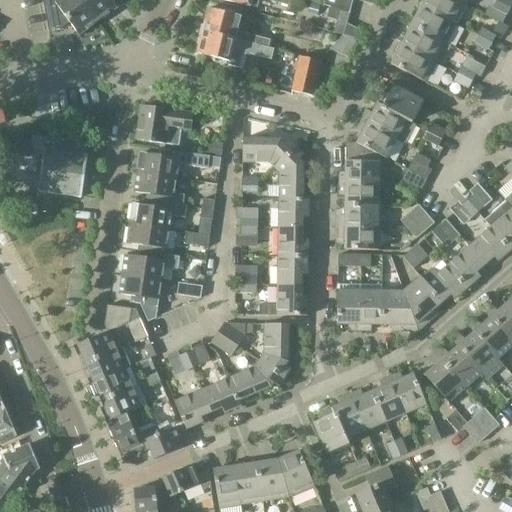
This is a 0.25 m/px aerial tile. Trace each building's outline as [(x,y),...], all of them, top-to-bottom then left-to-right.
[(79,36),(98,22),(82,0),(42,0),(48,31),(60,29),(69,23),(79,36)] [(82,0),(98,22),(117,7),(112,0),(82,0)] [(324,0),(323,5),(329,7),(329,8),(349,13),(352,0),(355,0),(375,5),(376,0),(324,0)] [(455,24),(465,5),(455,0),(424,0),(421,6),(455,24)] [(496,0),(496,1),(510,9),(511,4),(511,0),(510,0),(496,0)] [(492,8),(506,15),(510,9),(496,1),(492,8)] [(445,43),(455,24),(421,6),(411,25),(445,43)] [(208,8),(202,31),(267,48),(309,58),(310,42),(273,32),(271,41),(237,32),(241,17),(208,8)] [(360,31),(347,24),(349,13),(329,8),(327,18),(337,20),(333,33),(344,36),(356,39),(360,31)] [(451,46),(445,43),(411,25),(401,45),(435,62),(441,51),(447,53),(451,46)] [(478,36),(492,43),(495,36),(481,29),(478,36)] [(197,53),(229,62),(233,47),(250,51),(251,46),(267,50),(267,48),(202,31),(197,53)] [(356,39),(344,36),(330,50),(347,57),(356,39)] [(474,43),(488,50),(492,43),(478,36),(474,43)] [(425,82),(435,62),(401,45),(391,65),(425,82)] [(312,96),(320,61),(299,57),(291,92),(312,96)] [(461,67),(457,74),(472,82),(475,75),(470,72),(461,67)] [(468,89),(472,82),(457,74),(454,81),(468,89)] [(383,92),(376,105),(412,123),(423,101),(393,86),(388,95),(383,92)] [(412,123),(376,105),(372,113),(367,111),(361,121),(396,140),(404,144),(414,124),(412,123)] [(136,140),(165,144),(168,127),(188,130),(191,115),(170,111),(140,106),(136,140)] [(356,144),(379,155),(386,158),(396,140),(361,121),(356,131),(361,133),(356,144)] [(431,124),(427,131),(442,139),(445,132),(431,124)] [(424,138),(438,145),(442,139),(427,131),(424,138)] [(38,192),(81,198),(87,155),(85,155),(86,143),(48,137),(46,149),(44,149),(42,162),(37,162),(35,177),(40,177),(38,192)] [(269,163),(274,168),(296,147),(289,140),(280,148),(278,146),(272,145),(272,139),(243,139),(242,163),(269,163)] [(220,159),(223,142),(207,140),(204,156),(208,157),(220,159)] [(339,173),(339,184),(379,185),(379,155),(356,144),(346,143),(345,173),(339,173)] [(279,173),(279,200),(300,200),(301,199),(303,199),(303,171),(297,171),(297,166),(295,164),(304,155),(296,147),(274,168),(279,173)] [(140,153),(137,173),(176,178),(177,165),(193,167),(194,154),(156,149),(155,155),(140,153)] [(412,160),(415,162),(426,168),(430,160),(416,153),(412,160)] [(208,157),(207,166),(219,168),(220,159),(208,157)] [(173,194),(176,178),(137,173),(134,193),(150,195),(149,201),(182,206),(183,196),(173,194)] [(258,178),(242,178),(242,194),(258,194),(258,178)] [(399,186),(413,193),(417,186),(413,184),(403,179),(399,186)] [(379,185),(339,184),(339,195),(345,196),(345,206),(378,206),(379,185)] [(473,195),(467,200),(478,212),(483,207),(473,195)] [(203,199),(201,209),(213,211),(214,201),(203,199)] [(309,199),(303,199),(301,199),(300,200),(279,200),(278,228),(302,229),(303,217),(309,217),(309,199)] [(511,206),(505,199),(504,200),(511,209),(491,227),(511,250),(511,249),(511,206)] [(462,205),(472,217),(478,212),(467,200),(462,205)] [(132,204),(129,225),(168,231),(170,217),(185,219),(186,207),(182,206),(149,201),(148,207),(132,204)] [(36,204),(31,205),(29,206),(31,213),(38,211),(36,204)] [(400,220),(409,229),(427,213),(418,204),(400,220)] [(339,216),(338,228),(378,228),(378,206),(345,206),(345,216),(339,216)] [(241,219),(241,227),(257,227),(258,209),(236,208),(236,219),(241,219)] [(211,221),(213,211),(201,209),(200,219),(211,221)] [(416,238),(434,222),(427,213),(409,229),(416,238)] [(127,244),(142,246),(141,252),(165,255),(165,249),(166,249),(168,231),(129,225),(127,244)] [(437,226),(431,231),(442,244),(448,238),(445,235),(437,226)] [(257,246),(257,235),(257,227),(241,227),(241,235),(236,235),(235,246),(257,246)] [(491,227),(469,247),(485,265),(494,257),(498,262),(511,250),(491,227)] [(278,228),(278,257),(308,257),(308,240),(302,240),(302,229),(278,228)] [(378,228),(338,228),(338,239),(344,239),(344,250),(378,251),(378,228)] [(207,248),(209,237),(185,233),(184,244),(207,248)] [(469,247),(448,265),(467,288),(480,277),(476,272),(485,265),(469,247)] [(409,251),(403,256),(413,269),(420,263),(409,251)] [(125,255),(122,275),(161,281),(163,267),(177,269),(179,257),(165,255),(141,252),(140,258),(125,255)] [(338,267),(360,267),(360,255),(338,254),(338,267)] [(370,255),(360,255),(360,267),(370,267),(370,255)] [(278,257),(277,286),(301,287),(302,275),(308,275),(308,257),(278,257)] [(427,284),(442,302),(450,295),(454,300),(467,288),(448,265),(427,283),(427,284)] [(257,267),(240,266),(235,266),(235,277),(241,277),(240,285),(256,286),(257,267)] [(131,296),(130,303),(139,305),(147,323),(155,320),(161,281),(122,275),(119,295),(131,296)] [(421,276),(403,291),(418,332),(438,314),(434,309),(442,302),(427,284),(427,283),(421,276)] [(176,295),(200,299),(201,288),(178,284),(176,295)] [(256,293),(256,286),(240,285),(240,293),(256,293)] [(360,285),(338,285),(337,324),(348,325),(348,331),(359,331),(360,285)] [(381,325),(382,291),(360,291),(360,285),(359,331),(371,331),(371,325),(381,325)] [(257,315),(277,316),(307,316),(307,298),(301,298),(301,287),(277,286),(277,305),(257,305),(257,315)] [(511,310),(511,290),(501,300),(505,304),(506,304),(511,310)] [(418,332),(403,291),(382,291),(381,325),(391,325),(391,331),(418,332)] [(511,310),(506,304),(505,304),(497,312),(490,304),(483,310),(490,318),(511,342),(511,310)] [(83,358),(85,364),(116,351),(109,332),(139,319),(135,310),(107,306),(105,325),(107,332),(73,346),(79,360),(83,358)] [(474,332),(502,365),(502,364),(497,358),(511,345),(511,342),(490,318),(481,326),(473,318),(466,324),(474,332)] [(218,332),(238,346),(245,336),(245,324),(226,324),(224,323),(218,332)] [(264,354),(259,361),(284,378),(290,369),(280,362),(282,360),(282,354),(288,354),(288,325),(264,324),(264,354)] [(218,332),(211,343),(231,356),(238,346),(218,332)] [(464,340),(457,332),(450,338),(457,347),(457,346),(486,379),(502,365),(474,332),(464,340)] [(193,350),(186,353),(192,368),(200,365),(209,361),(201,341),(191,345),(193,350)] [(156,356),(150,344),(145,346),(150,359),(156,356)] [(464,387),(480,373),(486,379),(457,346),(457,347),(448,355),(441,346),(434,352),(464,387)] [(90,384),(129,367),(121,349),(116,351),(85,364),(88,370),(84,371),(90,384)] [(192,368),(186,353),(179,357),(177,351),(167,355),(175,376),(192,368)] [(464,387),(434,352),(427,359),(434,367),(424,376),(447,402),(464,387)] [(255,367),(228,379),(238,401),(239,401),(264,390),(262,385),(267,382),(268,380),(278,387),(284,378),(259,361),(255,367)] [(139,391),(150,386),(146,378),(135,382),(129,367),(90,384),(95,398),(99,396),(101,401),(138,386),(139,391)] [(400,373),(390,377),(406,414),(426,405),(413,374),(403,379),(400,373)] [(156,374),(146,378),(150,386),(160,382),(156,374)] [(386,422),(406,414),(390,377),(379,382),(382,388),(373,391),(386,422)] [(228,379),(202,390),(211,412),(222,408),(224,414),(241,406),(239,401),(238,401),(228,379)] [(126,413),(126,414),(145,406),(139,391),(138,386),(101,401),(104,407),(100,409),(106,422),(126,413)] [(201,417),(211,412),(202,390),(174,402),(186,430),(203,422),(201,417)] [(361,390),(350,394),(366,431),(386,422),(373,391),(363,396),(361,390)] [(345,438),(347,439),(366,431),(350,394),(340,399),(342,405),(333,408),(345,438)] [(0,443),(15,437),(2,404),(0,405),(0,443)] [(349,445),(347,439),(345,438),(333,408),(320,414),(322,419),(313,423),(326,454),(349,445)] [(473,418),(487,434),(498,425),(483,409),(473,418)] [(131,452),(143,447),(141,442),(148,439),(145,431),(135,435),(126,414),(126,413),(106,422),(119,453),(129,449),(131,452)] [(487,434),(473,418),(463,427),(477,443),(487,434)] [(427,428),(433,442),(441,439),(434,425),(427,428)] [(154,426),(145,431),(148,439),(141,442),(143,447),(145,451),(150,449),(154,460),(186,447),(177,426),(158,435),(154,426)] [(401,439),(394,442),(400,457),(408,453),(401,439)] [(400,457),(394,442),(387,445),(393,460),(400,457)] [(39,469),(29,445),(2,456),(0,458),(0,483),(16,497),(18,498),(26,487),(24,486),(36,471),(39,469)] [(288,497),(314,487),(299,451),(278,460),(277,460),(288,498),(288,497)] [(366,458),(357,462),(362,473),(370,469),(366,458)] [(511,463),(508,459),(498,468),(511,483),(511,463)] [(277,460),(255,464),(261,502),(288,498),(277,460)] [(357,462),(334,472),(338,483),(362,473),(357,462)] [(167,489),(163,490),(166,500),(201,485),(203,490),(211,487),(208,471),(201,472),(197,474),(193,464),(162,478),(167,489)] [(255,464),(234,467),(240,505),(261,502),(255,464)] [(218,508),(240,505),(234,467),(213,470),(218,508)] [(350,497),(355,511),(372,511),(392,504),(387,492),(397,488),(395,482),(404,478),(399,467),(390,471),(388,467),(365,477),(370,488),(350,497)] [(0,483),(0,511),(4,511),(16,497),(0,483)] [(157,511),(156,504),(166,500),(163,490),(155,491),(155,488),(133,490),(135,511),(157,511)] [(417,493),(420,501),(424,511),(427,511),(445,505),(440,493),(430,497),(426,489),(417,493)] [(511,511),(511,501),(503,497),(497,509),(502,511),(511,511)]
